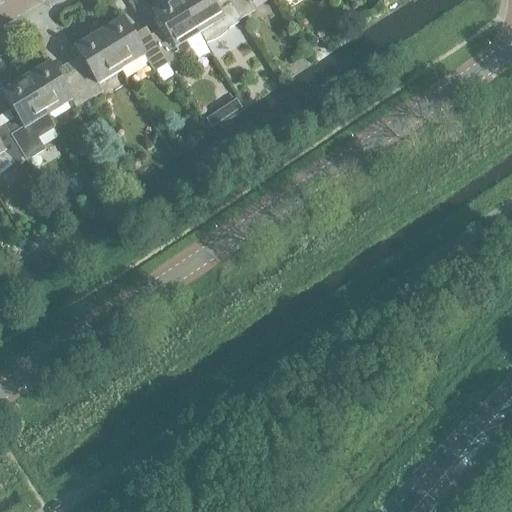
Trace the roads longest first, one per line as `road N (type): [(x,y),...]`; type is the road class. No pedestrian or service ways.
road 1 (tertiary): [(0,395),(511,39)]
road 2 (unclassified): [(511,204),(54,511)]
road 3 (primary): [(504,416),(447,459),(401,511)]
